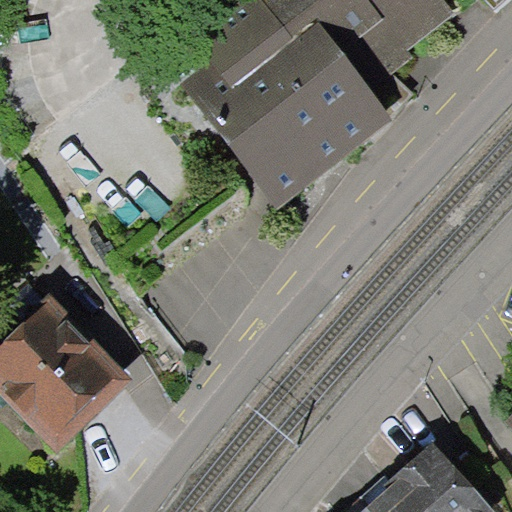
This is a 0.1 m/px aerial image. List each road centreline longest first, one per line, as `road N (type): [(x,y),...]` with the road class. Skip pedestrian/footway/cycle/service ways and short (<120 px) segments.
road 1 (residential): [(139,511),(325,285),(511,81)]
road 2 (residential): [(511,251),(279,511)]
